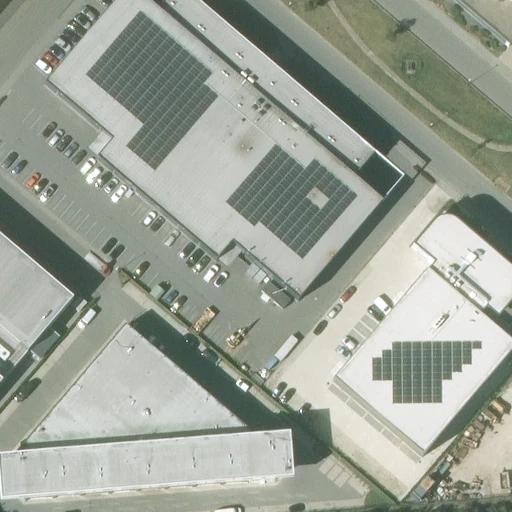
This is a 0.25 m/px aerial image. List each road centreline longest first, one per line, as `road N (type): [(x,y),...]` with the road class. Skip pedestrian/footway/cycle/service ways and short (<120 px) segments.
road 1 (unknown): [(96,294),(260,411),(323,467),(263,491),(36,511)]
road 2 (unclassified): [(248,0),(511,226)]
road 3 (unclassified): [(511,102),(391,0)]
road 4 (unknown): [(0,417),(96,294)]
road 5 (unknown): [(0,219),(96,294)]
